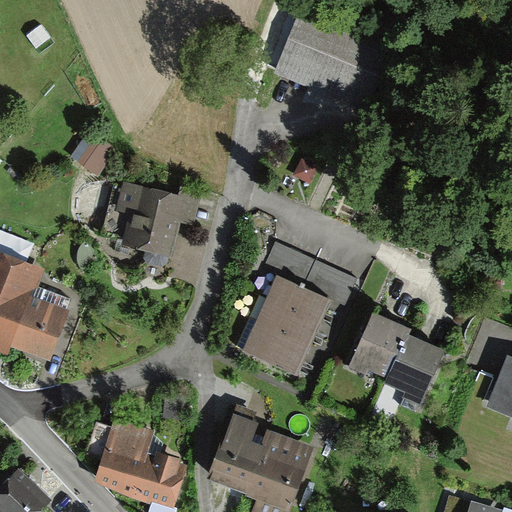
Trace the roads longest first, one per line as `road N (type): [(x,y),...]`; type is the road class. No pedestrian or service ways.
road 1 (residential): [(181,347),(218,246),(247,133),(254,64),(280,0)]
road 2 (track): [(511,80),(419,128),(339,139),(247,133)]
road 3 (residential): [(17,413),(33,399),(126,375),(181,347)]
road 4 (residential): [(207,511),(208,403),(198,359),(181,347)]
road 5 (residential): [(17,413),(111,511)]
